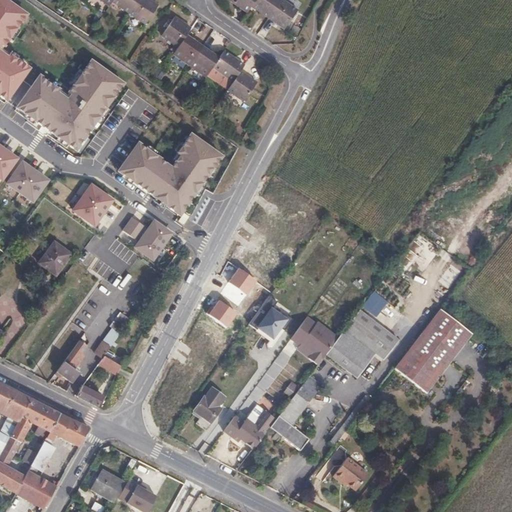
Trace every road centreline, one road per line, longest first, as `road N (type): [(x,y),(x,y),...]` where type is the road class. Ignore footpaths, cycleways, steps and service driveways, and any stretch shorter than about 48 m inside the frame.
road 1 (residential): [(114,432),(264,152)]
road 2 (tertiary): [(114,432),(272,511)]
road 3 (residential): [(294,76),(210,17),(201,2)]
